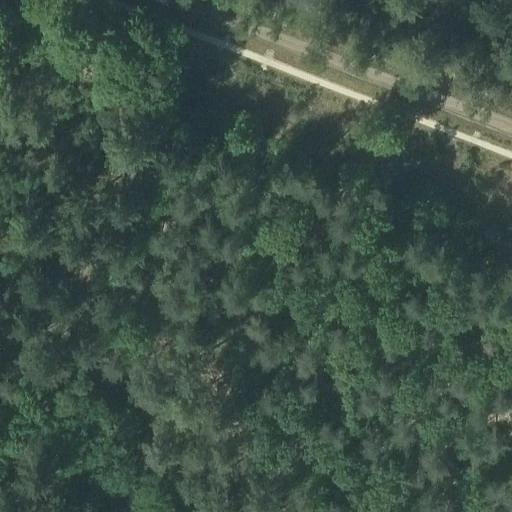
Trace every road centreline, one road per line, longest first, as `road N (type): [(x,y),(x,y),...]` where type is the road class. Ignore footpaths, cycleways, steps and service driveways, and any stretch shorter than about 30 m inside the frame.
road 1 (track): [(177,0),(511,128)]
road 2 (track): [(56,359),(143,511)]
